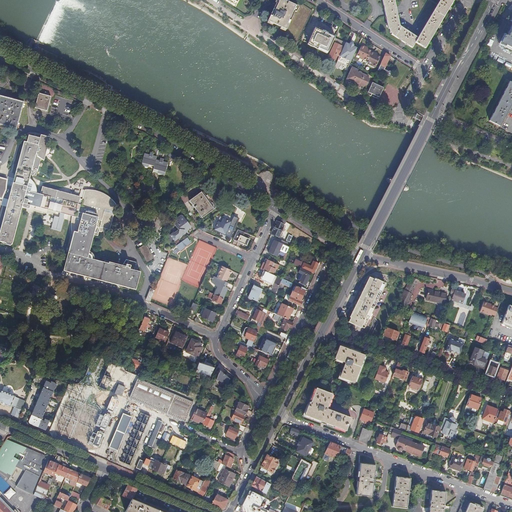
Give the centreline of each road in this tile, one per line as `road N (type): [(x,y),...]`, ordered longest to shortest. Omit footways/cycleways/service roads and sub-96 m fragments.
road 1 (tertiary): [(265,198),(161,132),(0,51)]
road 2 (unclassified): [(495,285),(474,269),(392,243),(283,193),(265,198)]
road 3 (residential): [(511,506),(279,416)]
road 4 (residential): [(303,317),(511,396)]
road 5 (secondary): [(279,416),(361,256)]
road 6 (residential): [(249,28),(398,120)]
road 7 (secondary): [(361,256),(430,119)]
road 8 (residential): [(495,285),(361,256)]
road 9 (secondary): [(492,0),(432,113)]
road 10 (residential): [(422,69),(317,0)]
